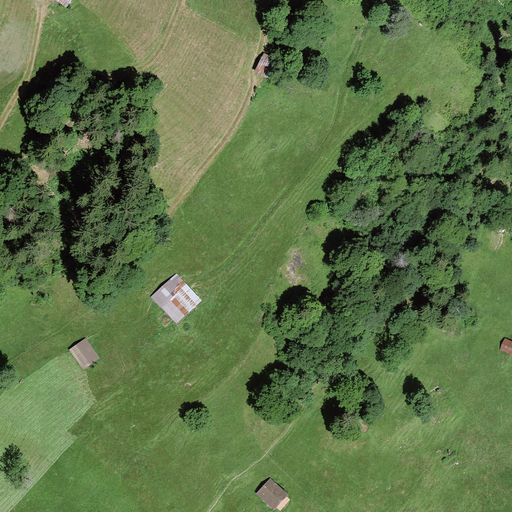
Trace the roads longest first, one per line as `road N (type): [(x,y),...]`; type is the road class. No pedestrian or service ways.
road 1 (track): [(180,0),(149,61),(108,77),(0,164)]
road 2 (track): [(170,210),(250,90),(267,0)]
road 3 (track): [(0,121),(30,69),(41,0)]
